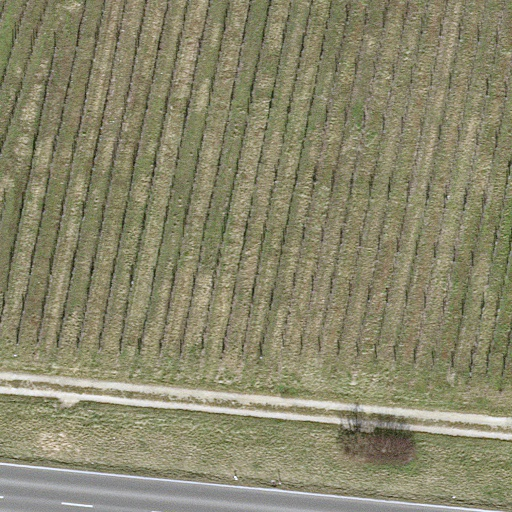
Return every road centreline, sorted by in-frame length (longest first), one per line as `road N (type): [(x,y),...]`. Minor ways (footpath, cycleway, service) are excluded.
road 1 (track): [(0,380),(511,425)]
road 2 (primary): [(0,489),(222,511)]
